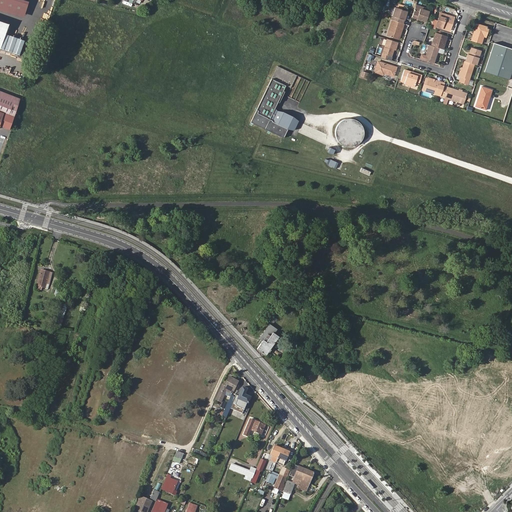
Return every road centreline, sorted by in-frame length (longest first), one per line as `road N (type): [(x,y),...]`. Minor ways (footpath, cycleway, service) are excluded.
road 1 (tertiary): [(0,209),(143,257),(263,381)]
road 2 (track): [(239,354),(186,449),(0,407)]
road 3 (tertiary): [(387,511),(263,381)]
road 4 (tertiary): [(263,381),(376,511)]
road 5 (residential): [(471,1),(448,71),(402,57),(411,29),(421,32)]
road 6 (track): [(511,180),(369,135)]
road 7 (track): [(335,147),(353,152),(365,145),(366,119),(340,113),(328,128),(331,141)]
